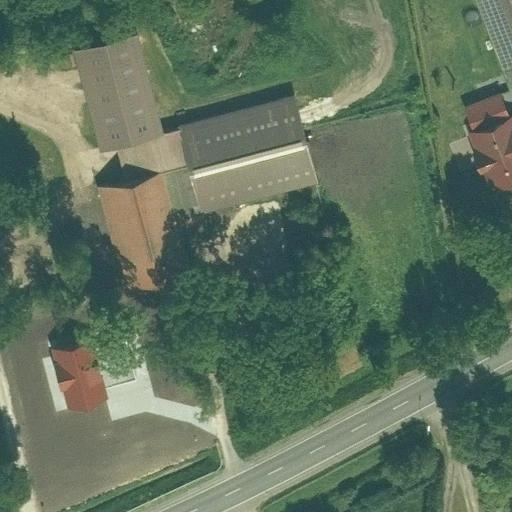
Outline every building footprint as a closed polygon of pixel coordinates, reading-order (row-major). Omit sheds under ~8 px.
[(511,0),(475,0),(509,88),(511,87),(511,0)] [(103,144),(117,140),(164,127),(137,28),(77,44),(103,144)] [(460,102),(469,126),(505,111),(495,88),(460,102)] [(178,120),(179,124),(189,158),(202,209),(316,178),(292,89),(178,120)] [(469,126),(465,127),(475,151),(469,154),(475,168),(481,166),(488,183),(507,175),(510,181),(511,180),(511,129),(505,111),(469,126)] [(117,140),(126,175),(163,165),(189,158),(179,124),(164,127),(117,140)] [(189,158),(163,165),(181,235),(207,228),(202,209),(189,158)] [(126,175),(98,182),(117,255),(121,253),(129,283),(190,267),(181,235),(163,165),(126,175)] [(94,343),(91,333),(51,344),(67,404),(108,393),(104,381),(94,343)] [(122,335),(94,343),(104,381),(133,374),(122,335)]
